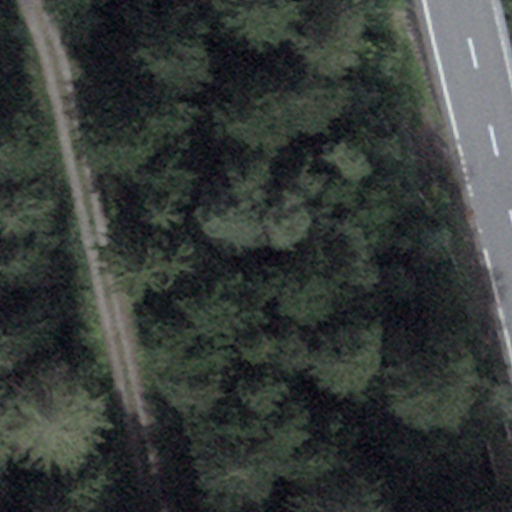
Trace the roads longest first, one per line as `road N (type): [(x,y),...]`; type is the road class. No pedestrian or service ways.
road 1 (track): [(148,511),(48,55),(22,0)]
road 2 (primary): [(457,0),(511,214)]
